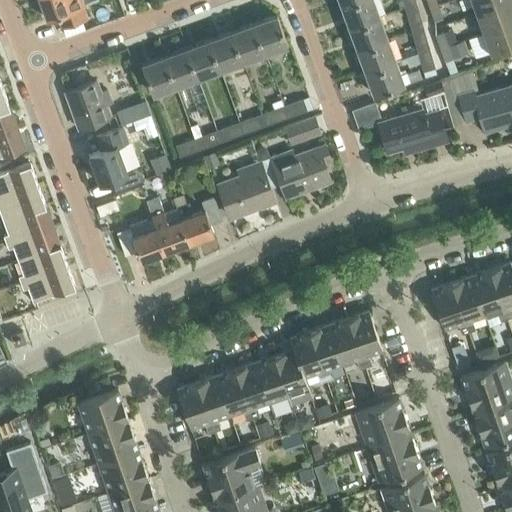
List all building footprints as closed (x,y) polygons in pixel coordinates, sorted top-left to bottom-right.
[(81,0),(39,0),(47,20),(57,16),(61,28),(87,18),(83,6),(84,6),(81,0)] [(373,0),(353,0),(341,5),(349,27),(379,16),(373,0)] [(426,0),(430,8),(437,6),(435,0),(426,0)] [(511,0),(471,0),(476,13),(511,0)] [(511,0),(476,13),(483,32),(511,21),(511,0)] [(416,3),(404,7),(410,26),(421,22),(416,3)] [(437,6),(430,8),(435,22),(442,19),(437,6)] [(277,14),(254,23),(264,52),(287,44),(277,14)] [(379,16),(349,27),(357,49),(387,39),(379,16)] [(511,21),(483,32),(490,53),(511,44),(511,21)] [(254,23),(231,31),(242,61),(264,52),(254,23)] [(412,33),(417,52),(429,49),(424,30),(412,33)] [(231,31),(209,39),(220,69),(242,61),(231,31)] [(435,35),(440,48),(448,45),(443,32),(435,35)] [(209,39),(187,47),(197,77),(220,69),(209,39)] [(387,39),(357,49),(366,72),(396,61),(387,39)] [(463,41),(448,46),(452,59),(468,53),(463,41)] [(448,45),(440,48),(445,61),(452,59),(448,46),(448,45)] [(187,47),(164,55),(175,85),(197,77),(187,47)] [(429,49),(417,52),(423,71),(435,68),(429,49)] [(175,85),(164,55),(141,64),(152,94),(175,85)] [(396,61),(366,72),(374,95),(404,84),(396,61)] [(96,80),(66,91),(79,127),(109,117),(105,105),(112,102),(107,90),(100,92),(96,80)] [(440,80),(425,86),(428,95),(443,90),(440,80)] [(484,130),(509,123),(507,116),(511,115),(511,84),(475,96),(473,90),(458,94),(466,121),(480,117),(484,130)] [(2,86),(0,86),(0,109),(9,106),(2,86)] [(303,99),(284,105),(288,117),(307,110),(303,99)] [(150,113),(146,100),(117,111),(122,124),(150,113)] [(376,101),(353,109),(360,127),(378,122),(387,151),(418,142),(420,147),(447,139),(444,129),(439,111),(424,115),(422,109),(383,121),(376,101)] [(288,117),(284,105),(265,112),(269,124),(288,117)] [(9,106),(0,109),(0,132),(17,126),(9,106)] [(258,115),(239,122),(243,133),(262,126),(258,115)] [(314,116),(285,126),(291,143),(320,133),(314,116)] [(243,133),(239,122),(220,129),(224,140),(243,133)] [(17,126),(0,132),(0,156),(25,148),(17,126)] [(115,190),(145,179),(143,175),(135,169),(127,172),(117,145),(127,142),(122,127),(96,137),(101,150),(89,154),(99,183),(110,179),(111,178),(115,190)] [(213,131),(194,138),(199,149),(217,142),(213,131)] [(199,149),(194,138),(176,145),(180,156),(199,149)] [(285,158),(274,162),(273,162),(281,184),(286,196),(330,180),(323,161),(330,159),(325,144),(294,155),(293,154),(284,157),(285,158)] [(262,148),(255,150),(259,161),(270,157),(267,150),(262,148)] [(215,152),(203,156),(204,158),(207,168),(207,167),(219,163),(215,152)] [(165,154),(151,159),(157,175),(171,170),(165,154)] [(270,157),(259,161),(261,167),(218,183),(230,217),(275,200),(270,188),(281,184),(273,162),(274,162),(272,156),(270,157)] [(0,197),(38,184),(30,163),(0,173),(0,197)] [(38,184),(0,197),(0,211),(3,220),(45,204),(38,184)] [(183,194),(173,198),(176,207),(186,203),(183,194)] [(146,200),(156,226),(165,251),(189,242),(180,217),(168,222),(158,196),(146,200)] [(204,209),(180,217),(189,242),(214,233),(210,224),(222,219),(214,197),(202,201),(204,209)] [(45,204),(3,220),(8,233),(3,235),(6,242),(53,224),(45,204)] [(53,224),(6,242),(8,248),(13,247),(18,260),(60,245),(53,224)] [(156,226),(132,235),(128,225),(116,229),(125,255),(137,250),(141,260),(165,251),(156,226)] [(60,245),(18,260),(23,274),(18,276),(20,282),(67,265),(60,245)] [(511,266),(510,261),(490,268),(507,318),(511,316),(511,312),(510,306),(511,305),(511,266)] [(67,265),(20,282),(23,289),(28,287),(33,302),(75,286),(67,265)] [(490,268),(471,275),(484,315),(497,310),(501,321),(507,318),(490,268)] [(471,275),(451,281),(468,332),(475,330),(471,319),(484,315),(471,275)] [(468,332),(451,281),(431,288),(444,328),(458,323),(462,334),(468,332)] [(369,310),(348,317),(365,367),(372,365),(368,354),(382,349),(369,310)] [(348,317),(329,323),(342,363),(355,358),(359,369),(365,367),(348,317)] [(329,323),(310,330),(327,380),(333,378),(329,367),(342,363),(329,323)] [(22,330),(10,334),(14,346),(26,341),(22,330)] [(289,337),(293,348),(294,348),(304,376),(317,372),(320,382),(327,380),(310,330),(289,337)] [(293,348),(274,354),(291,405),(312,398),(304,376),(294,348),(293,348)] [(274,354),(255,361),(268,401),(272,411),(291,405),(274,354)] [(255,361),(236,368),(253,418),(259,416),(256,405),(268,401),(255,361)] [(461,375),(472,410),(511,396),(511,384),(504,361),(461,375)] [(236,368),(216,374),(230,414),(243,409),(246,420),(253,418),(236,368)] [(216,374),(197,381),(214,431),(220,429),(217,418),(230,414),(216,374)] [(214,431),(197,381),(177,388),(190,427),(204,423),(208,433),(214,431)] [(78,402),(89,433),(128,419),(118,389),(78,402)] [(511,396),(472,410),(485,446),(511,436),(511,396)] [(355,411),(367,446),(410,432),(398,397),(355,411)] [(328,403),(314,408),(318,418),(331,413),(328,403)] [(310,414),(297,419),(300,430),(314,425),(310,414)] [(128,419),(89,433),(99,462),(138,449),(128,419)] [(287,422),(284,428),(287,435),(300,430),(296,419),(287,422)] [(268,420),(255,425),(260,437),(272,433),(268,420)] [(410,432),(367,446),(379,481),(422,467),(410,432)] [(511,442),(486,451),(498,486),(511,481),(511,442)] [(318,444),(311,446),(315,460),(322,457),(318,444)] [(202,463),(214,498),(258,484),(251,464),(260,461),(255,445),(202,463)] [(138,449),(99,462),(109,492),(148,478),(138,449)] [(19,488),(0,494),(0,511),(46,511),(54,510),(37,461),(12,469),(19,488)] [(60,462),(49,466),(52,476),(63,472),(60,462)] [(326,462),(314,466),(318,477),(329,473),(326,462)] [(311,467),(299,471),(303,481),(315,477),(311,467)] [(381,487),(389,511),(422,511),(436,507),(424,472),(381,487)] [(69,476),(53,481),(61,505),(77,499),(69,476)] [(148,478),(109,492),(115,511),(146,511),(158,508),(148,478)] [(511,511),(511,481),(498,486),(507,511),(511,511)] [(267,511),(258,484),(214,498),(219,511),(267,511)]
